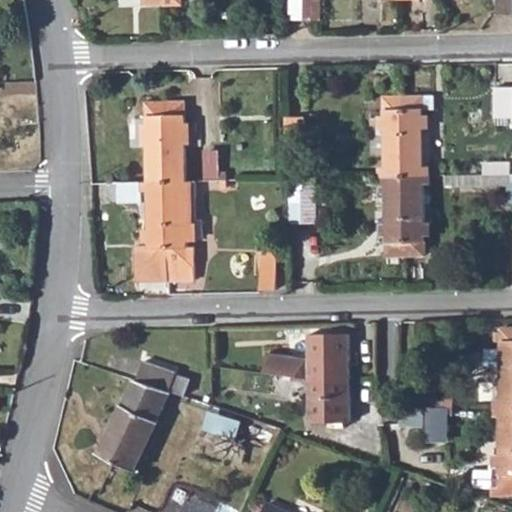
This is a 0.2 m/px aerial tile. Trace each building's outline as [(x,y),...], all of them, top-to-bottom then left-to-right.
[(291,0),(291,16),(323,17),(324,0),(291,0)] [(511,0),(497,0),(498,17),(511,17),(511,0)] [(511,89),(498,90),(498,120),(511,120),(511,89)] [(434,99),(404,100),(406,179),(425,178),(425,172),(424,130),(423,121),(423,114),(434,114),(434,99)] [(404,100),(386,100),(386,122),(386,131),(387,173),(387,179),(406,179),(404,100)] [(185,104),(165,105),(168,184),(187,184),(187,177),(186,136),(186,126),(185,104)] [(165,105),(148,105),(148,127),(148,137),(149,178),(149,185),(168,184),(165,105)] [(305,120),(286,120),(287,160),(306,159),(305,120)] [(511,164),(484,165),(485,177),(491,177),(511,176),(511,164)] [(425,178),(406,179),(408,258),(426,257),(426,237),(426,226),(425,186),(425,178)] [(406,179),(387,179),(387,187),(388,228),(388,237),(389,258),(408,258),(406,179)] [(168,184),(149,185),(150,193),(151,234),(151,243),(151,248),(138,248),(138,264),(169,263),(168,184)] [(187,184),(168,184),(169,263),(170,283),(194,282),(194,248),(188,247),(188,243),(197,243),(196,184),(193,184),(187,184)] [(318,221),(320,188),(293,187),(292,220),(318,221)] [(511,331),(502,331),(502,352),(502,360),(494,360),(487,360),(486,377),(502,378),(501,402),(502,409),(511,408),(511,331)] [(265,374),(310,380),(351,379),(350,336),(309,337),(309,360),(268,354),(265,374)] [(149,359),(139,379),(174,391),(183,373),(149,359)] [(415,366),(399,366),(399,392),(415,392),(415,366)] [(139,379),(137,378),(102,452),(140,470),(174,391),(139,379)] [(351,379),(310,380),(311,423),(351,423),(351,379)] [(450,416),(450,408),(424,408),(424,425),(435,426),(434,435),(449,435),(450,416)] [(511,408),(502,409),(502,416),(501,458),(501,468),(494,467),(490,467),(489,472),(474,471),(473,489),(491,490),(490,498),(511,498),(511,408)]
